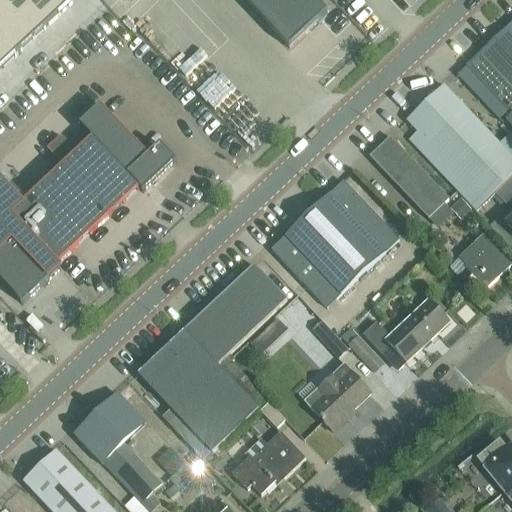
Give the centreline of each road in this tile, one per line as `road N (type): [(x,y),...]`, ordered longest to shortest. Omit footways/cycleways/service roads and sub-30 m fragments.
road 1 (unclassified): [(0,440),(466,0)]
road 2 (unclassified): [(313,511),(475,359)]
road 3 (unknown): [(322,136),(208,0)]
